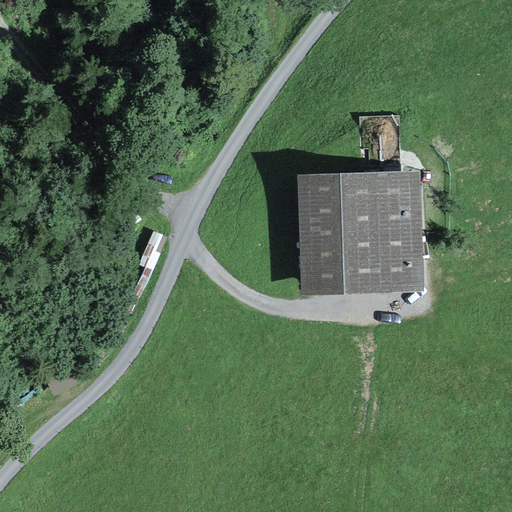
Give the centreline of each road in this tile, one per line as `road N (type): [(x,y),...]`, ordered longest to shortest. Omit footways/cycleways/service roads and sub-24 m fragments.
road 1 (unclassified): [(340,0),(255,112),(182,230),(149,319),(109,379),(0,486)]
road 2 (track): [(190,217),(125,179),(0,20)]
road 3 (track): [(182,230),(223,279),(258,301),(288,309),(418,305)]
